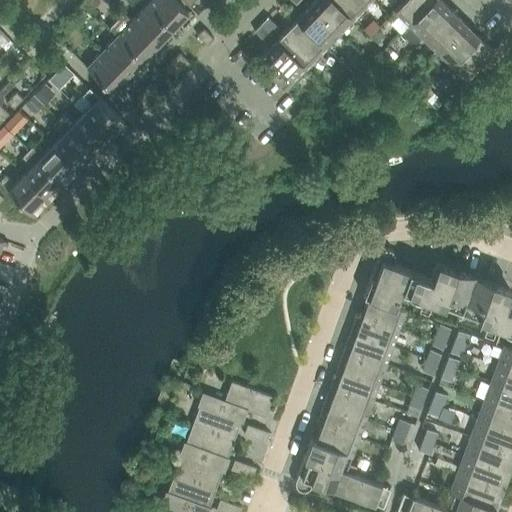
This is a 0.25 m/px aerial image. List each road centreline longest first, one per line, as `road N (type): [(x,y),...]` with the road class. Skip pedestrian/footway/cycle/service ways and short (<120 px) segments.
road 1 (residential): [(261,505),(356,246),(441,232),(511,255)]
road 2 (residential): [(31,238),(264,0)]
